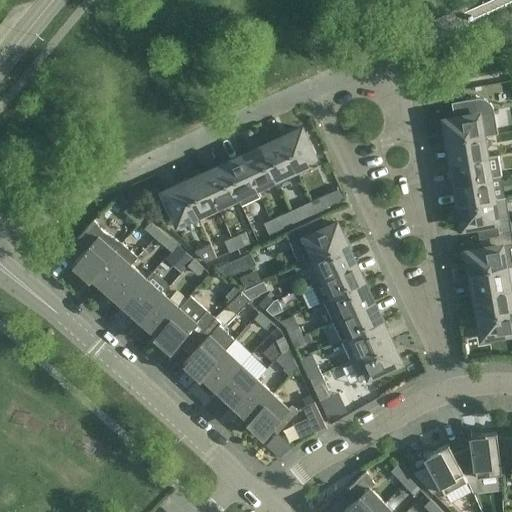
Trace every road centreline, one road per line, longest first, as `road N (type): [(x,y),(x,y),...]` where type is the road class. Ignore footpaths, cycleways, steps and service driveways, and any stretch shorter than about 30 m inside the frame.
road 1 (residential): [(463,387),(403,51),(316,92)]
road 2 (residential): [(449,391),(316,92)]
road 3 (residential): [(240,483),(0,263)]
road 4 (residential): [(316,92),(98,189)]
road 5 (residential): [(449,391),(307,467),(264,505)]
